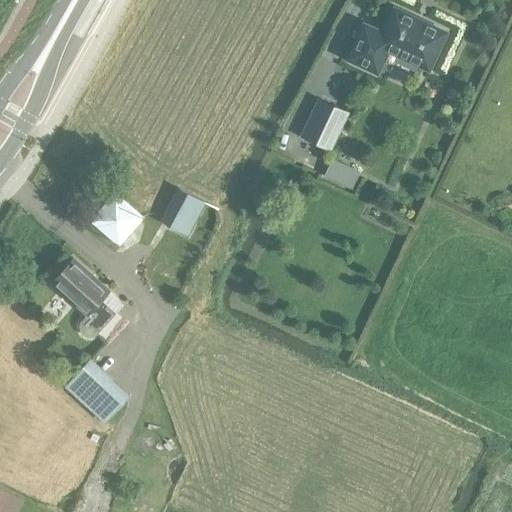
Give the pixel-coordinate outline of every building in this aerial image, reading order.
[(366,24),(364,23),(364,25),(349,57),(348,58),(349,59),(349,58),(376,72),(377,72),(378,71),(389,49),(428,68),(427,68),(429,68),(429,67),(445,32),(445,33),(446,31),(445,31),(425,22),(424,21),(417,18),(417,17),(416,17),(396,8),(396,7),(395,7),(395,8),(383,33),(365,24),(366,24)] [(347,112),(319,99),(302,136),(330,149),(347,112)] [(333,159),(325,175),(351,187),(359,171),(333,159)] [(205,201),(203,200),(178,187),(161,220),(187,234),(205,201)] [(117,190),(93,221),(123,244),(146,212),(117,190)] [(86,324),(96,333),(115,312),(105,303),(103,305),(99,301),(109,290),(73,258),(52,282),(87,314),(92,318),(86,324)] [(48,357),(43,364),(52,372),(57,365),(48,357)] [(104,420),(128,395),(91,359),(66,385),(104,420)]
